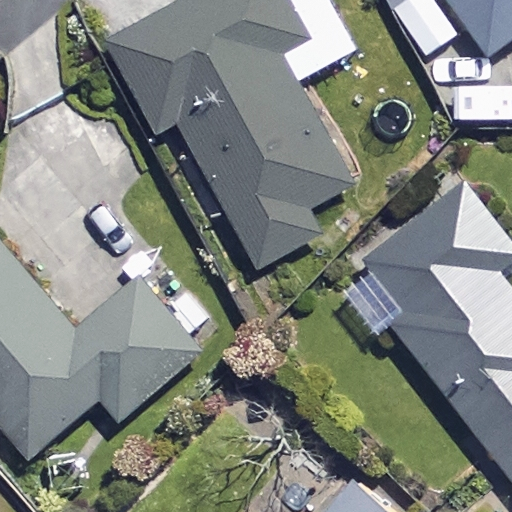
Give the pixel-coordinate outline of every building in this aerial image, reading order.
[(351,50),(324,0),(180,0),(103,41),(152,133),(175,121),(253,268),(317,234),(303,208),(349,183),(294,80),(351,50)] [(511,0),(393,0),(398,7),(392,11),(426,58),(467,28),(487,57),(511,38),(511,0)] [(511,269),(511,251),(461,185),(334,283),(374,335),(388,324),(511,483),(511,284),(505,275),(511,269)] [(74,332),(0,243),(0,428),(26,460),(98,401),(117,423),(197,356),(135,282),(74,332)] [(386,511),(344,476),(313,511),(386,511)] [(16,511),(0,491),(0,511),(16,511)]
